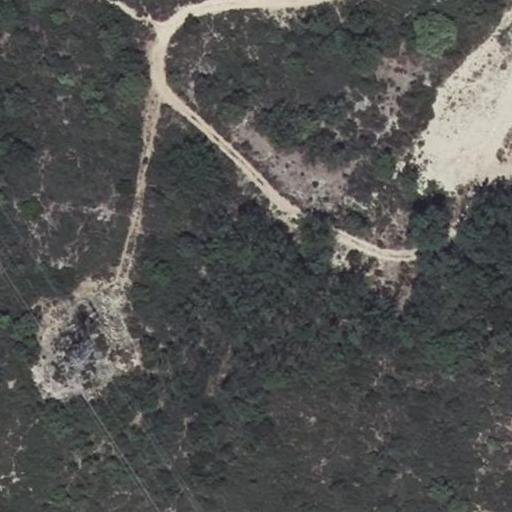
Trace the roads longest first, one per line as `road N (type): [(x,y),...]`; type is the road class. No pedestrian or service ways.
road 1 (track): [(272,0),(186,9),(160,50),(165,95),(236,142),(318,224),(392,257),(433,253),(511,178)]
road 2 (track): [(165,95),(152,123),(126,287),(110,312)]
